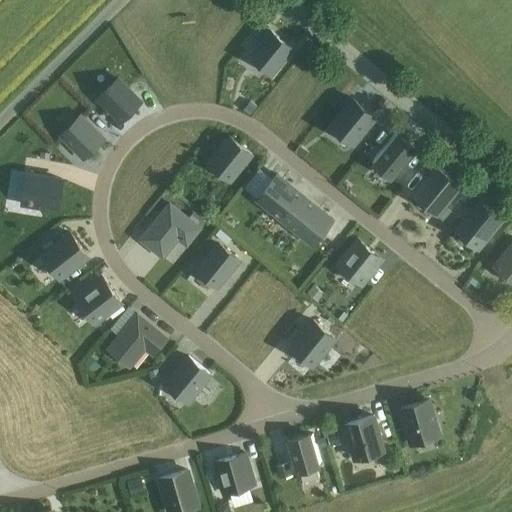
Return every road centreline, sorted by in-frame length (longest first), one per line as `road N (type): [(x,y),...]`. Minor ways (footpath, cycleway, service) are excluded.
road 1 (residential): [(511,340),(247,124),(222,113),(170,114),(116,154),(101,199),(101,231),(124,274),(292,416)]
road 2 (residential): [(0,501),(292,416)]
road 3 (unclassified): [(511,192),(280,0)]
road 4 (residential): [(292,416),(469,363),(511,340)]
road 5 (unclassified): [(0,119),(122,0)]
